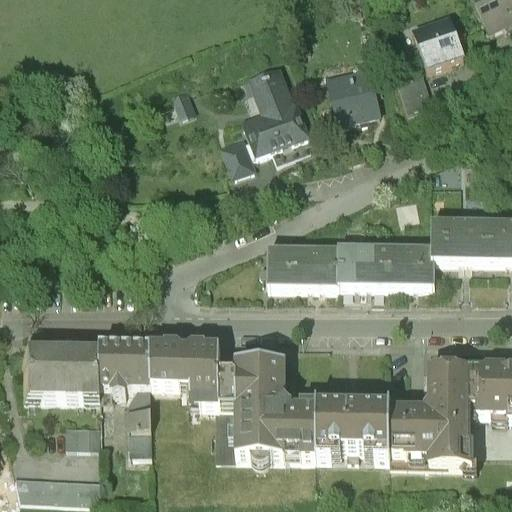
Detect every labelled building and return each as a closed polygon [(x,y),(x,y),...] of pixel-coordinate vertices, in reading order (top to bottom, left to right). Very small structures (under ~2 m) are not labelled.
[(511,28),(511,0),(483,0),(470,7),(490,46),(508,37),(505,32),(511,28)] [(464,73),(449,34),(413,47),(428,86),(464,73)] [(363,58),(368,82),(371,92),(381,90),(373,55),(363,58)] [(368,82),(328,91),(339,138),(380,129),(371,92),(368,82)] [(293,115),(281,84),(270,88),(269,86),(259,90),(259,92),(257,93),(268,124),(243,134),(249,150),(243,152),(250,171),(256,169),(256,170),(309,150),(295,114),(293,115)] [(433,125),(421,89),(397,97),(408,132),(433,125)] [(176,101),(182,125),(195,122),(189,98),(176,101)] [(250,171),(243,152),(242,150),(222,158),(233,189),(254,181),(250,171)] [(511,239),(432,239),(432,262),(432,276),(434,276),(511,276),(511,239)] [(268,278),(263,278),(261,278),(261,279),(260,280),(259,281),(259,282),(259,283),(260,284),(260,286),(261,286),(262,287),(262,292),(268,292),(268,298),(338,298),(339,261),(268,261),(268,278)] [(434,276),(432,276),(432,262),(339,261),(338,298),(434,298),(434,276)] [(150,395),(150,396),(189,396),(189,415),(215,415),(215,379),(219,379),(219,353),(205,353),(205,351),(165,351),(165,353),(149,353),(150,395)] [(149,353),(100,354),(101,396),(112,396),(113,401),(125,401),(126,396),(132,396),(136,391),(139,395),(150,395),(149,353)] [(99,359),(22,360),(23,407),(100,406),(99,359)] [(429,407),(423,413),(423,414),(389,414),(389,463),(389,469),(469,469),(469,419),(507,420),(507,423),(511,422),(511,377),(508,378),(508,374),(506,372),(486,372),(485,373),(484,375),(456,375),(456,370),(455,368),(443,368),(441,370),(441,375),(429,375),(429,407)] [(219,379),(215,379),(215,415),(235,415),(235,463),(315,463),(316,408),(300,408),(300,413),(290,413),(285,408),(285,380),(285,370),(276,370),(245,370),(235,370),(235,379),(219,379)] [(150,396),(150,395),(139,395),(128,411),(129,461),(151,461),(150,396)] [(316,408),(315,463),(315,464),(331,464),(331,456),(346,455),(346,463),(358,463),(358,455),(373,455),(373,464),(389,463),(389,414),(389,408),(373,408),(373,413),(357,413),(357,418),(348,418),(348,413),(331,413),(331,409),(316,408)] [(112,428),(112,417),(101,417),(102,453),(113,453),(113,438),(112,428)] [(124,428),(112,428),(113,438),(124,438),(124,428)] [(100,430),(65,430),(65,453),(100,452),(100,430)] [(101,507),(101,484),(15,483),(21,510),(32,507),(101,507)]
